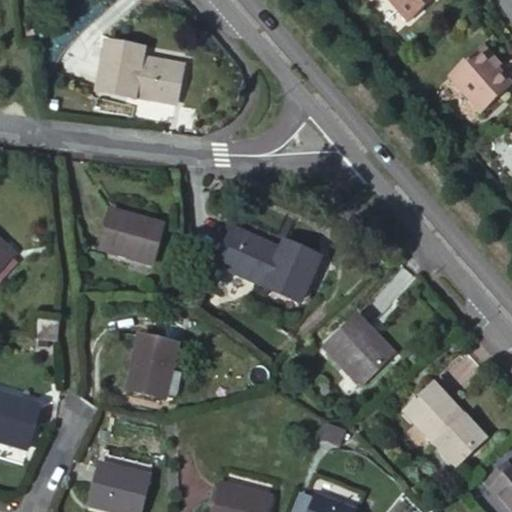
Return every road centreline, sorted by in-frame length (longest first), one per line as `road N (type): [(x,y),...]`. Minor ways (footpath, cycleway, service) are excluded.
road 1 (secondary): [(511,307),(245,0)]
road 2 (residential): [(233,154),(0,127)]
road 3 (secondary): [(360,161),(511,335)]
road 4 (residential): [(233,154),(268,164),(360,161)]
